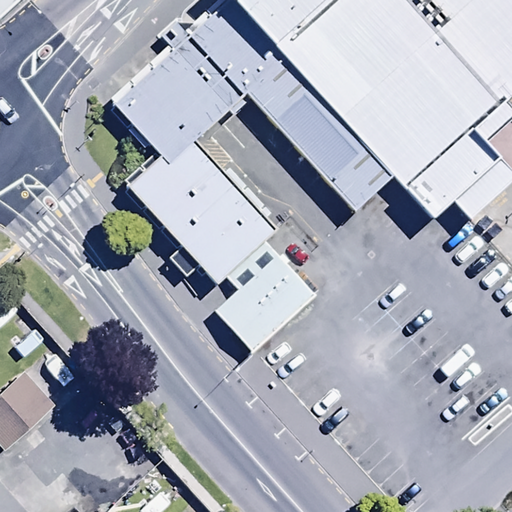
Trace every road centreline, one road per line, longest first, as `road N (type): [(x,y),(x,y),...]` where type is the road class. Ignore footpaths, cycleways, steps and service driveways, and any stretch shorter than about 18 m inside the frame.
road 1 (tertiary): [(7,187),(299,511)]
road 2 (unknown): [(511,355),(412,254)]
road 3 (secondary): [(102,0),(12,83)]
